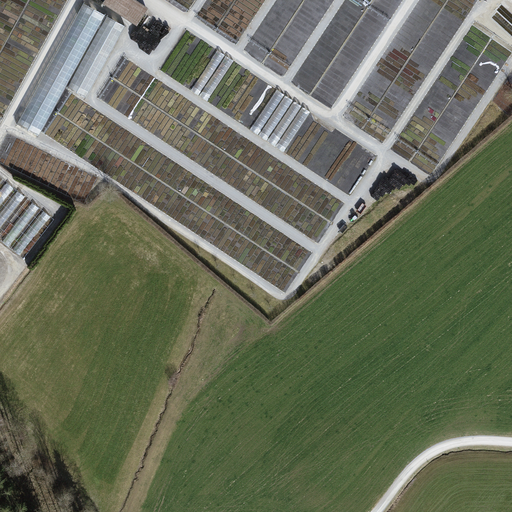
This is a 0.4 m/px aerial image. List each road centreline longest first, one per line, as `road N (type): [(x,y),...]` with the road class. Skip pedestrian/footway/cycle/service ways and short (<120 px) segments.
road 1 (track): [(486,0),(321,252),(91,100),(119,48),(152,70),(187,20)]
road 2 (track): [(511,63),(428,181),(154,0)]
road 3 (track): [(321,252),(286,299),(76,160),(5,125)]
road 4 (track): [(152,70),(352,203)]
road 5 (track): [(376,511),(433,450),(467,440),(511,442)]
road 6 (track): [(74,0),(0,134)]
road 7 (track): [(0,171),(57,217),(24,265),(14,267)]
road 8 (track): [(411,0),(333,118)]
